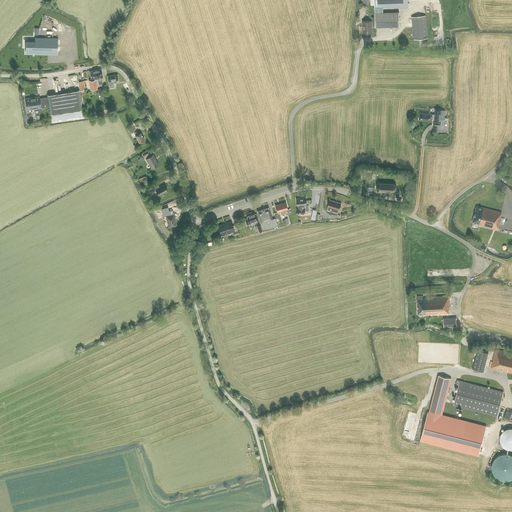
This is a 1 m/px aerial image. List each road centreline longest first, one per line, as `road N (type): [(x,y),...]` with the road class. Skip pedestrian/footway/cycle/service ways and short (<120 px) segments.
road 1 (unclassified): [(277,511),(252,423),(213,370),(189,285),(192,222)]
road 2 (unclassified): [(192,222),(171,158),(118,69),(0,75)]
road 3 (unclassified): [(192,222),(318,188),(433,226)]
road 4 (unclassified): [(433,226),(472,251),(460,322)]
